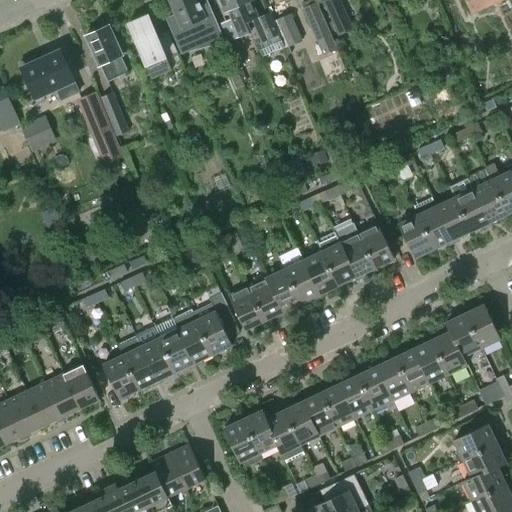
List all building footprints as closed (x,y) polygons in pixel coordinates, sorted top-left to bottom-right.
[(215,14),(206,17),(198,0),(169,0),(176,15),(168,19),(182,52),(187,50),(208,45),(212,44),(216,42),(225,38),(215,14)] [(238,0),(220,0),(225,11),(228,9),(242,41),(252,37),(250,32),(252,31),(238,0)] [(238,0),(252,31),(250,32),(252,37),(260,57),(287,46),(270,7),(257,13),(251,0),(238,0)] [(338,0),(326,0),(323,2),(338,34),(352,28),(338,0)] [(464,0),(472,14),(502,0),(464,0)] [(316,2),(305,7),(315,33),(327,28),(316,2)] [(290,14),(277,19),(289,45),(301,40),(290,14)] [(172,36),(161,41),(151,18),(131,27),(142,53),(140,54),(144,62),(145,61),(153,78),(184,65),(172,36)] [(89,35),(86,36),(99,65),(101,64),(108,80),(129,71),(121,55),(123,54),(110,25),(97,31),(94,29),(90,31),(89,35)] [(79,92),(72,77),(73,76),(62,51),(37,62),(34,56),(20,63),(34,94),(55,85),(61,100),(79,92)] [(236,65),(228,69),(231,77),(239,74),(236,65)] [(239,74),(231,77),(236,89),(244,85),(239,74)] [(98,92),(86,97),(83,98),(85,103),(81,104),(95,135),(102,132),(117,168),(127,164),(111,128),(113,127),(98,92)] [(113,92),(102,97),(119,136),(130,130),(113,92)] [(44,116),(21,126),(32,151),(55,140),(44,116)] [(477,124),(467,129),(471,136),(481,132),(477,124)] [(471,136),(467,129),(455,134),(459,142),(471,136)] [(440,140),(429,146),(432,154),(444,148),(440,140)] [(432,154),(429,146),(418,150),(422,158),(432,154)] [(322,150),(310,156),(314,167),(327,161),(322,150)] [(392,162),(395,170),(406,165),(403,157),(392,162)] [(299,158),(279,167),(286,182),(306,174),(299,158)] [(395,170),(392,162),(381,167),(384,175),(395,170)] [(511,170),(500,176),(494,164),(486,168),(486,169),(507,214),(511,212),(511,170)] [(341,169),(330,174),(333,180),(344,175),(341,169)] [(486,169),(468,178),(489,223),(507,214),(486,169)] [(333,180),(330,174),(319,179),(322,185),(333,180)] [(489,223),(468,178),(450,187),(455,198),(471,232),(489,223)] [(350,189),(347,181),(336,186),(340,194),(350,189)] [(340,194),(336,186),(325,191),(329,199),(340,194)] [(436,206),(432,197),(414,206),(418,215),(434,249),(452,241),(436,206)] [(309,198),(299,203),(302,211),(313,206),(309,198)] [(455,198),(436,206),(452,241),(471,232),(455,198)] [(302,211),(299,203),(288,208),(291,216),(302,211)] [(54,208),(42,212),(48,229),(60,224),(54,208)] [(272,215),(261,220),(265,227),(275,222),(272,215)] [(434,249),(418,215),(398,224),(414,258),(434,249)] [(265,227),(261,220),(250,225),(254,232),(265,227)] [(375,268),(359,234),(353,223),(335,232),(356,277),(375,268)] [(378,225),(359,234),(375,268),(394,258),(378,225)] [(235,231),(224,236),(228,244),(238,239),(235,231)] [(335,232),(317,241),(322,252),(338,285),(356,277),(335,232)] [(228,244),(224,236),(213,241),(217,249),(228,244)] [(338,285),(322,252),(303,260),(320,294),(338,285)] [(169,261),(173,270),(183,265),(180,257),(169,261)] [(320,294),(303,260),(285,269),(301,303),(320,294)] [(173,270),(169,261),(158,266),(161,275),(173,270)] [(285,269),(267,278),(283,312),(301,303),(285,269)] [(131,278),(135,286),(146,282),(142,273),(131,278)] [(135,286),(131,278),(120,283),(124,291),(135,286)] [(283,312),(267,278),(248,287),(264,321),(283,312)] [(264,321),(248,287),(229,296),(245,330),(264,321)] [(93,295),(97,303),(109,298),(105,290),(93,295)] [(215,311),(196,320),(212,354),(232,345),(229,338),(240,333),(220,293),(209,298),(215,311)] [(97,303),(93,295),(83,299),(87,308),(97,303)] [(465,315),(481,349),(501,340),(484,305),(465,315)] [(212,354),(196,320),(191,309),(172,318),(194,363),(212,354)] [(481,349),(465,315),(447,323),(467,367),(468,366),(464,357),(481,349)] [(60,316),(48,321),(52,330),(64,325),(60,316)] [(194,363),(172,318),(154,327),(176,372),(194,363)] [(467,367),(447,323),(446,324),(450,333),(433,341),(449,375),(467,367)] [(154,327),(136,336),(157,381),(176,372),(154,327)] [(33,328),(22,333),(26,341),(37,337),(33,328)] [(22,333),(12,337),(15,346),(26,341),(22,333)] [(139,390),(157,381),(136,336),(118,345),(123,356),(139,390)] [(449,375),(433,341),(414,350),(430,384),(449,375)] [(123,356),(107,363),(97,343),(83,350),(95,374),(105,369),(119,399),(139,390),(123,356)] [(430,384),(414,350),(395,359),(411,393),(430,384)] [(411,393),(395,359),(376,368),(396,410),(404,406),(407,407),(411,405),(412,403),(408,395),(411,393)] [(83,365),(64,374),(80,409),(100,399),(83,365)] [(396,410),(376,368),(358,376),(374,410),(385,405),(389,413),(396,410)] [(64,374),(46,383),(62,417),(80,409),(64,374)] [(374,410),(358,376),(340,385),(356,419),(374,410)] [(501,391),(509,388),(504,376),(496,380),(501,391)] [(495,381),(478,389),(484,402),(501,394),(495,381)] [(46,383),(27,392),(44,426),(62,417),(46,383)] [(340,385),(322,394),(338,428),(356,419),(340,385)] [(511,386),(509,388),(501,391),(507,403),(511,399),(511,386)] [(27,392),(8,401),(25,435),(44,426),(27,392)] [(338,428),(322,394),(303,403),(319,437),(338,428)] [(463,406),(467,414),(479,409),(475,400),(463,406)] [(8,401),(0,404),(0,429),(7,444),(25,435),(8,401)] [(319,437),(303,403),(284,411),(300,445),(313,440),(316,447),(323,444),(319,437)] [(467,414),(463,406),(453,411),(456,419),(467,414)] [(263,410),(262,411),(282,454),(287,464),(305,455),(300,445),(284,411),(267,419),(263,410)] [(262,411),(243,420),(259,454),(277,445),(281,454),(282,454),(262,411)] [(426,424),(430,432),(442,426),(438,418),(426,424)] [(259,454),(243,420),(224,429),(240,463),(243,468),(262,459),(259,454)] [(430,432),(426,424),(416,429),(419,437),(430,432)] [(463,460),(497,444),(488,425),(454,441),(463,460)] [(401,436),(389,441),(393,450),(405,444),(401,436)] [(393,450),(389,441),(379,446),(383,455),(393,450)] [(497,444),(463,460),(471,477),(463,481),(463,482),(506,462),(497,444)] [(159,511),(173,506),(168,497),(205,479),(189,445),(150,464),(154,473),(71,511),(159,511)] [(364,453),(352,459),(356,467),(368,461),(364,453)] [(356,467),(352,459),(342,464),(346,472),(356,467)] [(506,464),(506,462),(463,482),(472,501),(506,485),(497,468),(506,464)] [(413,484),(421,480),(416,469),(408,473),(413,484)] [(315,477),(319,485),(331,479),(327,471),(315,477)] [(320,491),(326,501),(315,507),(317,511),(353,511),(369,505),(355,475),(320,491)] [(400,490),(408,486),(403,475),(395,479),(400,490)] [(319,485),(315,477),(305,482),(309,490),(319,485)] [(426,491),(421,480),(413,484),(418,495),(426,491)] [(495,511),(511,504),(511,498),(506,485),(472,501),(476,511),(495,511)] [(408,486),(400,490),(405,501),(413,497),(408,486)] [(277,491),(282,502),(291,498),(286,487),(277,491)] [(282,502),(277,491),(270,494),(276,506),(278,504),(282,502)]
